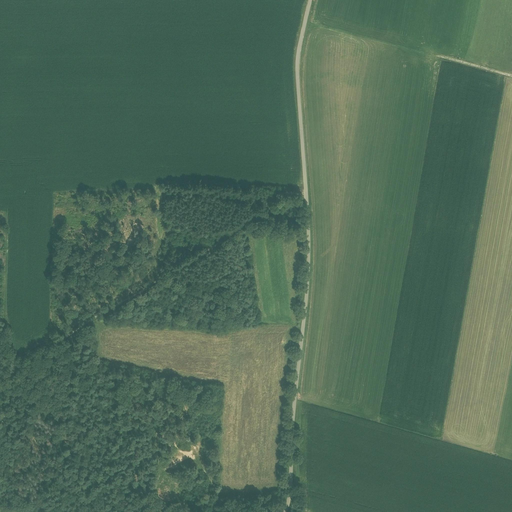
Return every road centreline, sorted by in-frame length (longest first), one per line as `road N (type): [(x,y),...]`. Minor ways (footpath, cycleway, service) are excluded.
road 1 (unclassified): [(285,511),(308,260),(297,58),(310,0)]
road 2 (track): [(0,377),(228,232),(305,193)]
